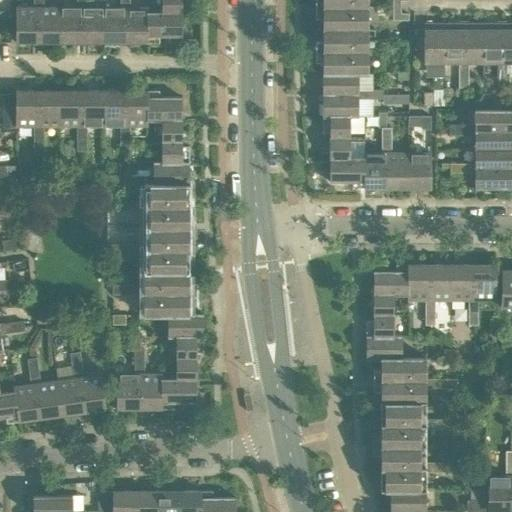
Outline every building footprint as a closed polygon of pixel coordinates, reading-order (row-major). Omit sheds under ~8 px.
[(38,7),(43,7),(43,0),(33,0),(34,7),(16,7),(16,42),(39,42),(38,7)] [(76,0),(77,7),(59,7),(61,42),(83,42),(82,7),(86,7),(86,0),(76,0)] [(119,0),(120,7),(103,7),(103,42),(125,42),(125,7),(129,7),(129,0),(119,0)] [(161,0),(161,12),(182,12),(181,0),(161,0)] [(352,188),(365,188),(365,157),(363,158),(349,158),(349,117),(358,117),(358,99),(370,99),(370,89),(358,89),(358,74),(367,74),(367,30),(367,0),(314,0),(315,14),(322,14),(322,44),(315,44),(315,58),(322,58),(322,132),(329,132),(329,182),(352,182),(352,188)] [(392,0),(392,20),(408,20),(408,13),(400,13),(400,0),(408,0),(392,0)] [(59,7),(43,7),(38,7),(39,42),(61,42),(59,7)] [(103,7),(86,7),(82,7),(83,42),(103,42),(103,7)] [(147,7),(129,7),(125,7),(125,42),(147,42),(147,12),(147,7)] [(161,12),(147,12),(147,42),(159,42),(159,36),(182,36),(182,12),(161,12)] [(424,62),(443,62),(443,23),(424,23),(424,62)] [(443,62),(458,62),(463,62),(463,23),(443,23),(443,62)] [(468,62),(482,62),(483,23),(463,23),(463,62),(458,62),(458,75),(468,75),(468,62)] [(482,62),(497,62),(501,62),(501,23),(483,23),(482,62)] [(501,62),(497,62),(497,75),(506,75),(506,62),(511,62),(511,23),(501,23),(501,62)] [(468,75),(458,75),(458,87),(468,87),(468,75)] [(506,75),(497,75),(497,87),(506,87),(506,75)] [(370,89),(370,99),(382,99),(382,89),(370,89)] [(43,138),(43,126),(38,126),(37,90),(15,90),(15,96),(15,126),(33,126),(33,138),(43,138)] [(43,126),(60,126),(60,90),(37,90),(38,126),(43,126)] [(86,138),(86,126),(81,126),(81,90),(60,90),(60,126),(77,126),(77,138),(86,138)] [(86,126),(103,126),(103,90),(81,90),(81,126),(86,126)] [(129,138),(129,126),(125,126),(125,90),(103,90),(103,126),(120,126),(120,138),(129,138)] [(162,378),(162,409),(173,409),(173,402),(196,402),(196,353),(203,353),(203,314),(188,314),(188,300),(196,300),(196,286),(188,286),(188,275),(188,238),(196,238),(196,217),(188,217),(188,146),(181,146),(181,97),(159,97),(159,90),(146,90),(146,126),(147,126),(147,121),(161,121),(161,162),(153,162),(153,183),(143,183),(143,201),(131,201),(131,211),(143,211),(143,244),(131,244),(131,254),(143,254),(143,275),(143,285),(112,285),(112,294),(143,294),(143,316),(167,316),(167,338),(176,338),(176,378),(162,378)] [(129,126),(146,126),(146,90),(125,90),(125,126),(129,126)] [(423,105),(433,105),(433,92),(424,92),(423,105)] [(15,126),(15,96),(3,96),(3,126),(15,126)] [(511,109),(474,109),(474,125),(474,129),(511,128),(511,109)] [(421,129),(430,129),(430,116),(421,116),(421,129)] [(450,134),(462,134),(462,125),(450,125),(450,134)] [(474,134),(474,149),(511,148),(511,128),(474,129),(474,125),(462,125),(462,134),(474,134)] [(381,140),(391,140),(391,128),(381,128),(381,140)] [(43,138),(33,138),(33,151),(43,151),(43,138)] [(86,138),(77,138),(77,151),(86,151),(86,138)] [(129,138),(120,138),(120,151),(129,151),(129,138)] [(386,188),(408,188),(408,153),(391,153),(391,140),(381,140),(381,152),(386,152),(386,188)] [(511,148),(474,149),(474,163),(474,168),(511,168),(511,148)] [(365,188),(386,188),(386,152),(381,152),(363,152),(363,158),(365,157),(365,188)] [(408,153),(408,188),(430,188),(430,153),(408,153)] [(450,173),(462,173),(462,163),(450,163),(450,173)] [(511,168),(474,168),(474,163),(462,163),(462,173),(474,173),(474,188),(511,188),(511,168)] [(107,175),(107,184),(120,184),(120,175),(107,175)] [(118,211),(131,211),(131,201),(118,201),(118,211)] [(0,205),(0,214),(11,213),(10,204),(0,205)] [(1,240),(3,250),(16,248),(14,239),(1,240)] [(131,254),(131,244),(118,244),(118,254),(131,254)] [(408,300),(408,264),(396,264),(396,271),(373,271),(373,320),(366,320),(366,359),(380,359),(380,372),(373,372),(373,387),(380,387),(380,395),(380,397),(380,400),(380,435),(373,435),(373,456),(380,456),(380,490),(390,490),(390,511),(425,511),(425,473),(438,473),(438,463),(425,463),(425,429),(438,429),(438,420),(425,420),(425,397),(425,388),(456,388),(456,379),(425,379),(425,357),(401,357),(401,335),(393,335),(393,294),(407,294),(407,300),(408,300)] [(430,264),(408,264),(408,300),(425,300),(430,300),(430,264)] [(452,264),(430,264),(430,300),(425,300),(425,312),(435,312),(435,300),(451,300),(452,264)] [(473,264),(452,264),(451,300),(468,300),(473,300),(473,264)] [(495,265),(473,264),(473,300),(468,300),(468,312),(478,312),(478,300),(495,300),(495,265)] [(500,306),(511,306),(511,270),(501,270),(500,306)] [(5,280),(6,289),(18,288),(17,278),(5,280)] [(435,312),(425,312),(425,324),(435,324),(435,312)] [(478,312),(468,312),(468,325),(478,325),(478,312)] [(112,324),(125,324),(125,315),(112,315),(112,324)] [(11,323),(12,332),(24,330),(23,321),(11,323)] [(0,350),(2,350),(0,336),(0,333),(12,332),(11,323),(0,324),(0,350)] [(134,361),(144,361),(144,348),(134,348),(134,361)] [(443,359),(456,359),(457,350),(444,349),(443,359)] [(70,353),(71,365),(81,364),(79,352),(70,353)] [(27,359),(29,371),(38,370),(36,358),(27,359)] [(162,409),(162,378),(162,373),(144,373),(144,361),(134,361),(134,373),(139,373),(139,409),(162,409)] [(71,365),(73,378),(78,377),(83,412),(105,409),(100,374),(83,376),(81,364),(71,365)] [(29,371),(30,384),(35,383),(40,418),(62,415),(56,380),(40,382),(38,370),(29,371)] [(116,409),(139,409),(139,373),(134,373),(116,373),(116,409)] [(78,377),(73,378),(56,380),(62,415),(83,412),(78,377)] [(13,386),(13,391),(18,421),(40,418),(35,383),(30,384),(13,386)] [(0,417),(5,417),(6,423),(18,421),(13,391),(0,393),(0,417)] [(438,420),(438,429),(450,429),(450,420),(438,420)] [(438,463),(438,473),(450,473),(450,463),(438,463)] [(510,476),(511,475),(511,463),(505,463),(505,476),(487,476),(487,511),(510,511),(510,476)] [(134,511),(134,490),(112,490),(112,498),(112,511),(134,511)] [(156,511),(157,490),(134,490),(134,511),(156,511)] [(177,511),(178,490),(157,490),(156,511),(177,511)] [(201,511),(201,490),(178,490),(177,511),(201,511)] [(201,511),(234,511),(235,497),(212,497),(212,490),(201,490),(201,511)] [(470,490),(470,500),(483,499),(483,490),(470,490)] [(33,495),(32,511),(84,511),(84,510),(83,511),(83,495),(33,495)] [(97,511),(112,511),(112,498),(98,498),(97,511)] [(466,500),(467,511),(483,511),(483,499),(470,500),(466,500)]
